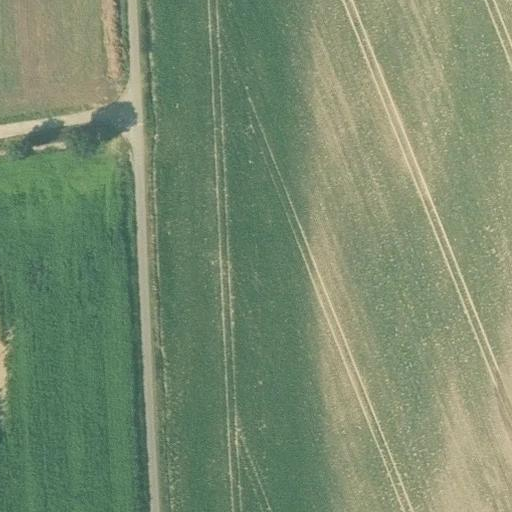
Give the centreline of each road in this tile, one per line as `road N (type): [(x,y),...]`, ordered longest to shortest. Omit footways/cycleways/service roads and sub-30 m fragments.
road 1 (unclassified): [(151,511),(130,112)]
road 2 (unclassified): [(0,138),(130,112)]
